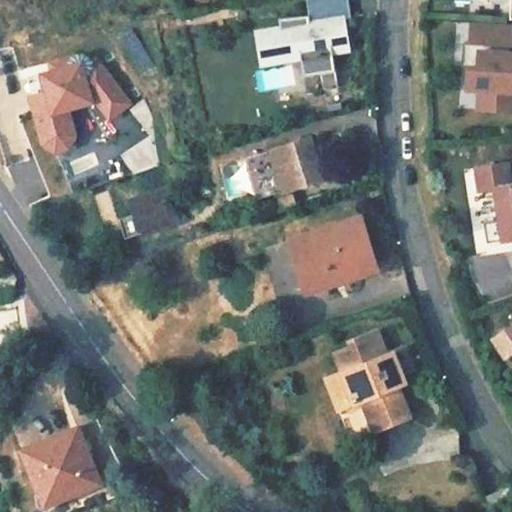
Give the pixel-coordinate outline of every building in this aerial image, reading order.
[(312,14),(277,19),(277,25),(312,21),(312,14)] [(277,25),(252,29),(257,68),(301,62),(300,55),(333,51),(334,58),(352,55),(346,16),(312,21),(277,25)] [(511,28),(511,21),(471,20),(470,42),(484,49),(487,61),(474,61),(473,86),(489,87),(488,103),(511,103),(511,52),(511,28)] [(303,77),(336,73),(334,58),(333,51),(300,55),(301,62),(303,77)] [(86,58),(79,58),(53,66),(55,73),(46,76),(54,102),(37,107),(49,145),(60,152),(72,148),(77,137),(69,109),(98,100),(111,119),(131,105),(99,60),(93,62),(86,58)] [(46,76),(29,81),(37,107),(54,102),(46,76)] [(461,85),(459,105),(475,107),(477,87),(461,85)] [(159,166),(152,117),(142,98),(128,108),(148,136),(120,155),(132,174),(159,166)] [(314,147),(311,138),(249,157),(261,195),(323,176),(318,160),(314,147)] [(324,158),(321,145),(314,147),(318,160),(324,158)] [(511,161),(477,165),(480,189),(499,192),(505,242),(511,240),(511,161)] [(228,195),(243,192),(237,162),(222,165),(228,195)] [(209,193),(204,179),(194,183),(198,197),(209,193)] [(180,220),(169,186),(134,196),(145,231),(180,220)] [(375,269),(360,217),(299,235),(315,287),(375,269)] [(315,287),(299,235),(290,238),(306,290),(315,287)] [(0,346),(15,345),(12,306),(0,307),(0,346)] [(511,325),(493,339),(505,358),(511,355),(511,325)] [(387,352),(378,328),(348,339),(351,346),(335,352),(343,371),(327,376),(337,400),(353,394),(356,402),(340,408),(352,437),(374,428),(372,423),(391,415),(394,421),(410,414),(397,384),(405,381),(402,372),(393,349),(387,352)] [(413,368),(404,344),(393,349),(402,372),(413,368)] [(356,402),(353,394),(337,400),(340,408),(356,402)] [(394,421),(391,415),(372,423),(374,428),(394,421)] [(53,490),(76,482),(80,492),(101,483),(77,427),(28,448),(22,450),(31,472),(36,469),(43,466),(53,490)] [(49,504),(80,492),(76,482),(53,490),(43,466),(36,469),(31,472),(45,505),(49,504)]
